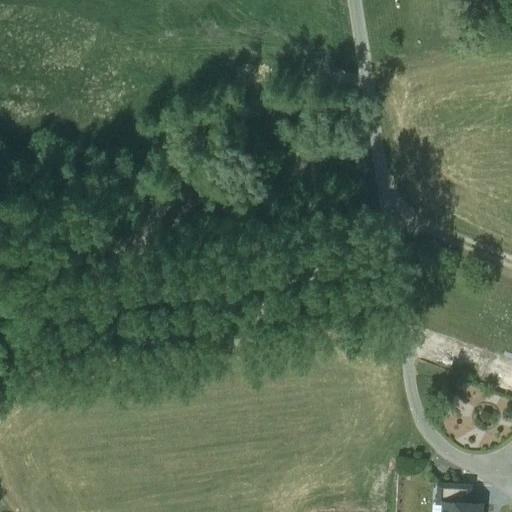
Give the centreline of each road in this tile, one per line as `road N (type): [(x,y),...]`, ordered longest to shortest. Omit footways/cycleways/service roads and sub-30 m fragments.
road 1 (track): [(352,0),(415,406),(436,443),(465,464),(498,464)]
road 2 (track): [(386,215),(511,274)]
